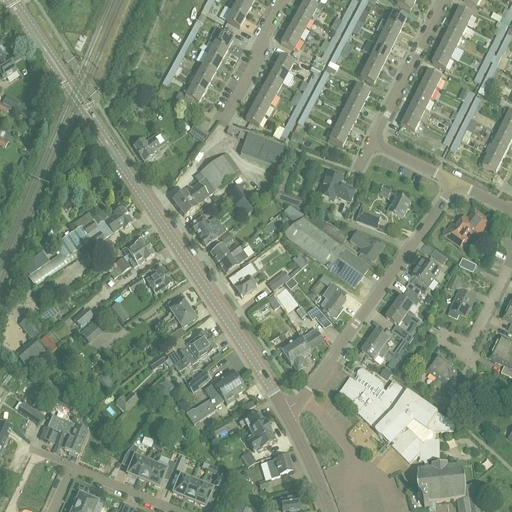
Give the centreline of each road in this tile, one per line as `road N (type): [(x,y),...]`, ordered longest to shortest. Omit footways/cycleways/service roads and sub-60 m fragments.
road 1 (tertiary): [(286,411),(13,0)]
road 2 (residential): [(286,411),(456,183)]
road 3 (residential): [(372,143),(444,0)]
road 4 (residential): [(223,123),(285,0)]
